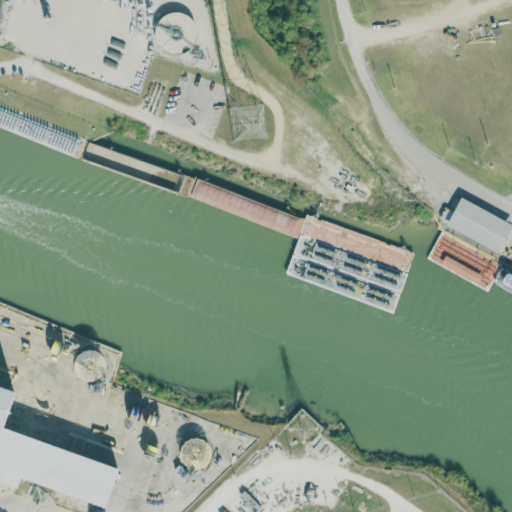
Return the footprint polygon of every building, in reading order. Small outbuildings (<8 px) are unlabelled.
[(195,50),(194,14),(157,15),(158,51),(195,50)] [(511,228),(511,221),(462,196),(448,225),(500,252),(511,228)] [(428,259),(489,289),(501,264),(449,239),(450,236),(441,232),(428,259)] [(98,351),(82,350),(81,372),(87,372),(87,378),(97,379),(98,351)] [(0,385),(25,395),(14,428),(121,468),(107,510),(24,480),(21,491),(0,482),(0,385)] [(178,444),(183,470),(213,464),(207,438),(178,444)]
